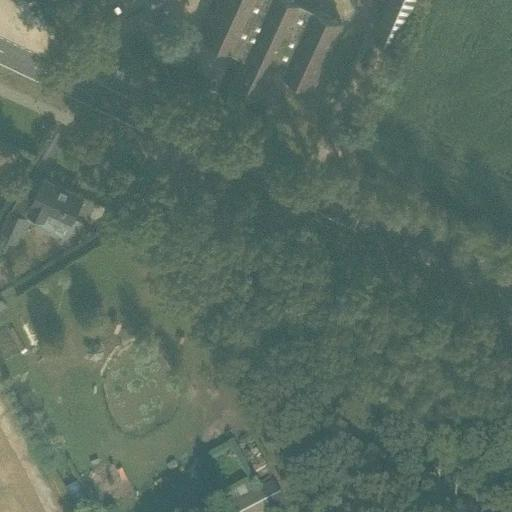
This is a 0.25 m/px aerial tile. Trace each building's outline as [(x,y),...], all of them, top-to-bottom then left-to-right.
[(294,0),(219,0),(203,35),(245,54),(231,85),(271,103),(285,73),(312,86),(321,68),(342,22),(294,0)] [(388,0),(374,34),(395,43),(413,0),(388,0)] [(0,228),(0,235),(15,243),(28,214),(43,221),(48,209),(71,220),(83,194),(44,176),(34,197),(19,190),(11,208),(10,208),(0,228)] [(246,261),(275,275),(285,253),(256,240),(246,261)] [(89,344),(86,350),(89,356),(95,358),(101,355),(104,349),(101,343),(95,341),(89,344)] [(229,450),(226,458),(231,460),(235,452),(229,450)] [(224,511),(283,511),(273,491),(262,497),(260,493),(224,511)]
